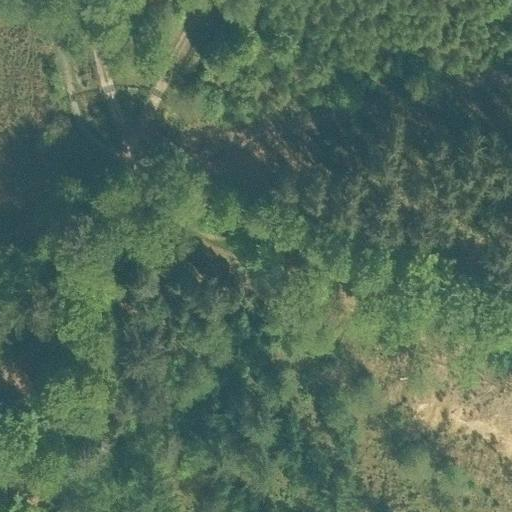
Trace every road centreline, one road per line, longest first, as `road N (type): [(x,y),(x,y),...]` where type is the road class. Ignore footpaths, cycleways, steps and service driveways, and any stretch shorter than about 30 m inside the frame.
road 1 (track): [(511,71),(131,150),(85,0)]
road 2 (track): [(511,368),(120,214)]
road 3 (track): [(47,511),(104,236)]
road 4 (track): [(136,170),(131,150),(205,0)]
